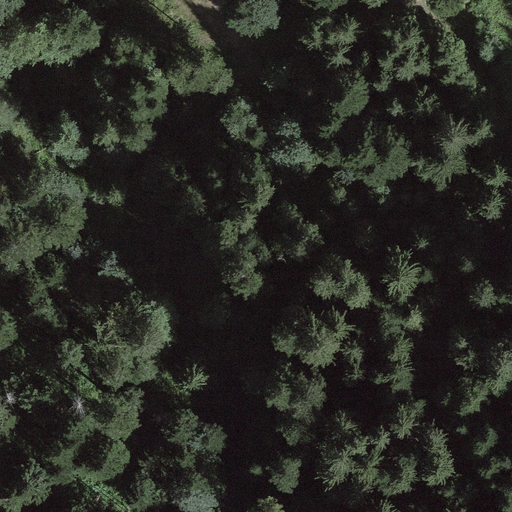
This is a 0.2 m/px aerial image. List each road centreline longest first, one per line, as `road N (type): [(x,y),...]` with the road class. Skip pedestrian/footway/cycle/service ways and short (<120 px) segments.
road 1 (track): [(192,0),(235,37),(269,48),(310,49),(422,7),(492,101),(511,152)]
road 2 (track): [(511,175),(498,240),(421,322),(416,339),(428,392),(489,511)]
